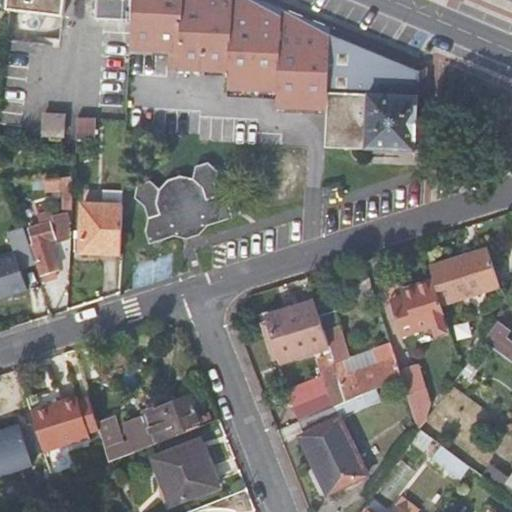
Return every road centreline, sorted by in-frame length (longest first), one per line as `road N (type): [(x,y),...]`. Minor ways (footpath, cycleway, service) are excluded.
road 1 (residential): [(197,289),(511,192)]
road 2 (residential): [(197,289),(283,511)]
road 3 (residential): [(0,351),(197,289)]
road 4 (tertiary): [(389,0),(511,51)]
